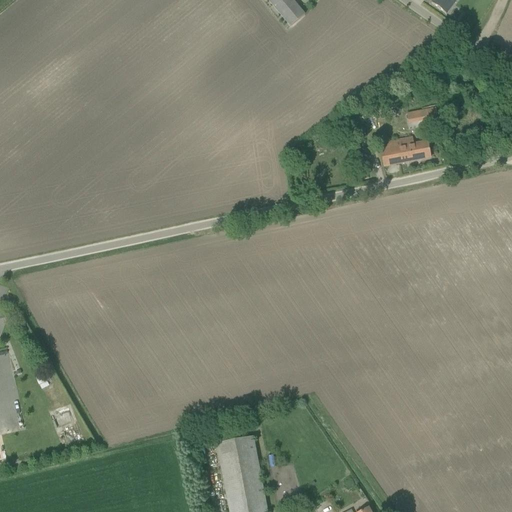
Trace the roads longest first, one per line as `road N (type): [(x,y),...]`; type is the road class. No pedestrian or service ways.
road 1 (unclassified): [(0,270),(511,160)]
road 2 (unclassified): [(511,80),(398,0)]
